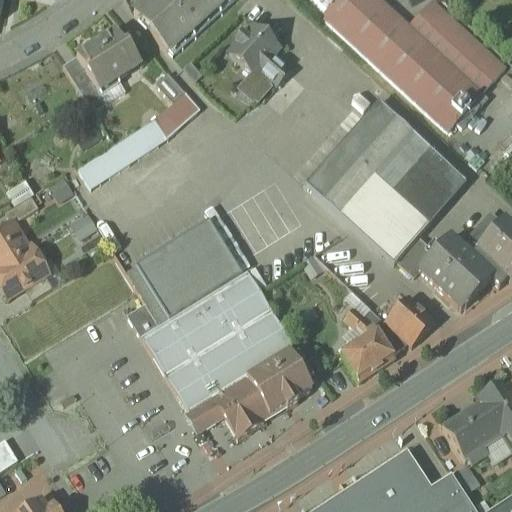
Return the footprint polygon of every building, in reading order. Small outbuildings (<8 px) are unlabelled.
[(232,0),(154,0),(132,20),(167,59),(232,0)] [(306,0),(303,4),(313,14),(326,0),(306,0)] [(326,0),(313,14),(322,22),(341,0),(326,0)] [(409,33),(373,0),(341,0),(322,22),(321,22),(447,138),(460,123),(460,124),(468,115),(468,114),(481,99),(409,33)] [(462,0),(450,14),(450,15),(463,0),(462,0)] [(505,73),(433,6),(409,33),(481,99),(505,73)] [(253,31),(244,41),(242,39),(235,47),(237,49),(227,59),(253,81),(257,77),(271,61),(277,53),(253,31)] [(113,37),(103,44),(105,46),(76,64),(98,98),(140,72),(127,52),(124,54),(113,37)] [(289,77),(271,61),(257,77),(275,93),(289,77)] [(76,64),(62,72),(93,119),(106,111),(98,98),(76,64)] [(184,99),(167,80),(155,91),(172,110),(184,99)] [(185,100),(155,126),(168,145),(200,117),(185,100)] [(465,190),(378,109),(340,152),(428,231),(465,190)] [(155,126),(78,176),(91,196),(168,145),(155,126)] [(428,231),(340,152),(305,191),(393,271),(396,268),(418,243),(428,231)] [(57,207),(72,200),(65,184),(50,191),(57,207)] [(31,203),(5,219),(13,230),(38,215),(31,203)] [(78,245),(97,234),(88,218),(69,229),(78,245)] [(511,233),(503,225),(476,254),(507,284),(511,288),(511,287),(511,233)] [(208,228),(135,273),(168,327),(241,282),(208,228)] [(8,231),(0,236),(0,271),(27,255),(20,242),(16,244),(8,231)] [(418,243),(396,268),(413,284),(419,278),(418,277),(434,259),(418,243)] [(459,253),(449,244),(434,259),(418,277),(419,278),(460,316),(490,285),(498,293),(507,284),(476,254),(469,262),(459,253)] [(466,245),(459,253),(469,262),(476,254),(466,245)] [(0,271),(0,294),(6,304),(23,294),(44,281),(38,273),(42,271),(31,253),(27,255),(0,271)] [(168,327),(135,273),(125,279),(144,310),(151,322),(158,333),(158,334),(168,327)] [(168,327),(158,334),(158,333),(140,344),(141,346),(142,345),(152,363),(153,364),(164,382),(165,384),(175,400),(176,402),(189,421),(188,421),(190,424),(209,429),(222,421),(237,447),(251,438),(251,437),(263,430),(261,426),(285,412),(287,415),(297,408),(295,405),(311,395),(304,383),(314,377),(298,351),(293,355),(247,279),(241,282),(168,327)] [(44,281),(23,294),(31,307),(52,294),(44,281)] [(434,329),(407,304),(384,328),(411,353),(434,329)] [(144,310),(126,321),(133,333),(151,322),(144,310)] [(363,324),(353,315),(343,326),(353,336),(356,333),(364,341),(374,334),(363,324)] [(406,351),(370,316),(363,324),(374,334),(392,360),(406,351)] [(364,341),(338,358),(358,388),(394,365),(392,360),(374,334),(364,341)] [(502,392),(478,407),(479,408),(442,432),(464,467),(467,465),(471,471),(487,461),(483,455),(501,443),(511,460),(511,459),(511,386),(503,393),(502,392)] [(5,446),(0,448),(0,478),(18,467),(5,446)] [(345,490),(338,494),(341,498),(320,511),(470,511),(450,481),(430,494),(406,456),(355,489),(352,485),(345,490)] [(479,491),(466,470),(454,478),(468,499),(479,491)] [(511,511),(511,501),(495,511),(511,511)]
